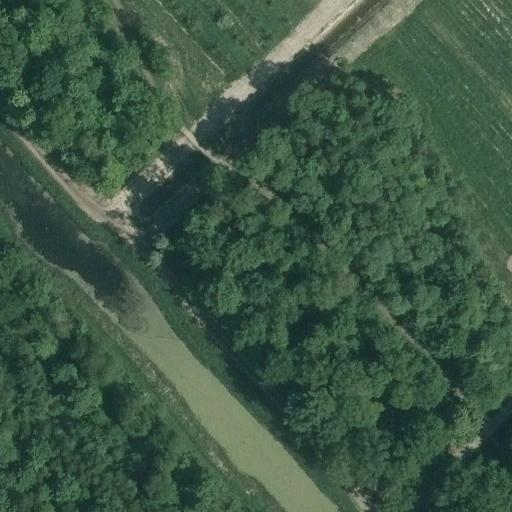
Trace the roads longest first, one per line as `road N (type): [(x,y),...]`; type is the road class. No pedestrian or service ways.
road 1 (track): [(0,112),(67,187),(171,281),(373,511)]
road 2 (track): [(248,511),(63,300),(0,241)]
road 3 (track): [(403,511),(511,404)]
